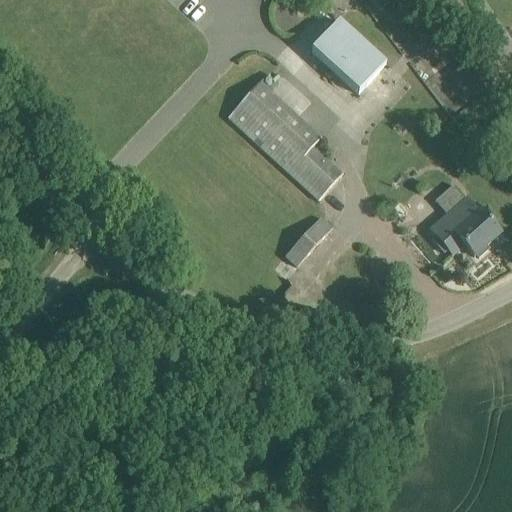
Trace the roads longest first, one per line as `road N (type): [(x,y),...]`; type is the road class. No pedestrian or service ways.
road 1 (unclassified): [(511,293),(417,341),(332,342),(204,310),(96,238)]
road 2 (unclassified): [(96,238),(0,348)]
road 3 (unclassified): [(96,238),(0,147)]
